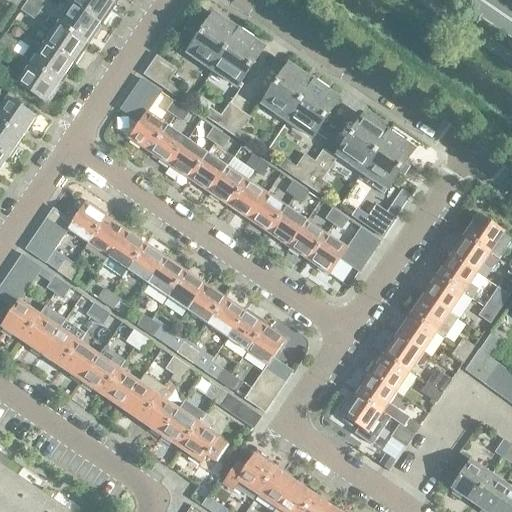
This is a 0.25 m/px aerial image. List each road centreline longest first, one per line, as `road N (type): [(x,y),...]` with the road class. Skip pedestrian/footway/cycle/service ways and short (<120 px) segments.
road 1 (residential): [(344,331),(67,143)]
road 2 (residential): [(466,154),(250,0)]
road 3 (residential): [(415,511),(296,434),(294,413),(344,331)]
road 4 (residential): [(344,331),(466,154)]
road 5 (residential): [(149,511),(146,485),(0,385)]
road 6 (residential): [(67,143),(163,0)]
road 7 (residential): [(0,246),(67,143)]
